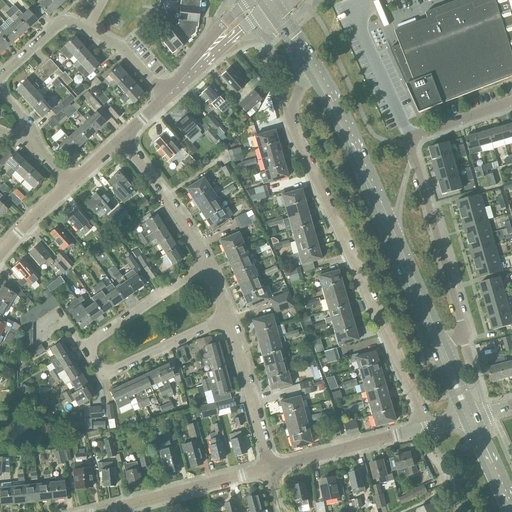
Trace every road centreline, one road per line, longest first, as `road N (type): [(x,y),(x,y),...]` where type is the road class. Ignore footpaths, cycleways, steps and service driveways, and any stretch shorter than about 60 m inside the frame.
road 1 (residential): [(306,72),(287,120),(424,428)]
road 2 (primary): [(445,343),(338,101),(276,4)]
road 3 (residential): [(225,318),(102,376),(90,361),(86,346),(205,264)]
road 4 (primary): [(306,72),(433,355)]
road 5 (residential): [(462,326),(410,141)]
road 6 (residential): [(107,511),(268,469)]
road 7 (residential): [(268,469),(424,428)]
road 8 (residential): [(268,469),(225,318)]
road 9 (residential): [(205,264),(120,138)]
road 10 (unclassified): [(165,97),(266,13)]
road 11 (unclassified): [(248,0),(165,97)]
